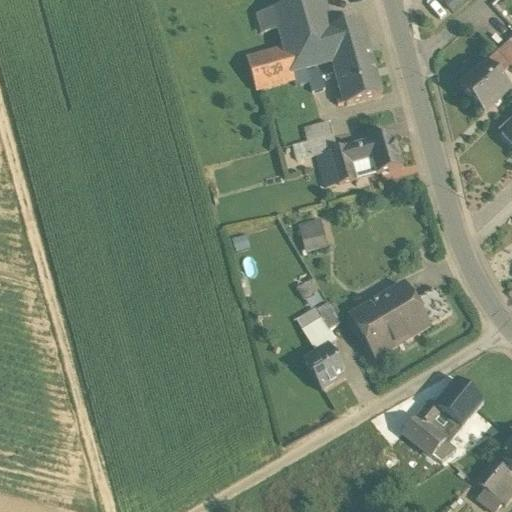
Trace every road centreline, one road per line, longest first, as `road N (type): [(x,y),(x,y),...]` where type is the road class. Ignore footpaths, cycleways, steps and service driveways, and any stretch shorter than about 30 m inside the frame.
road 1 (track): [(0,133),(106,511)]
road 2 (residential): [(505,328),(204,511)]
road 3 (residential): [(409,71),(458,243),(505,328)]
